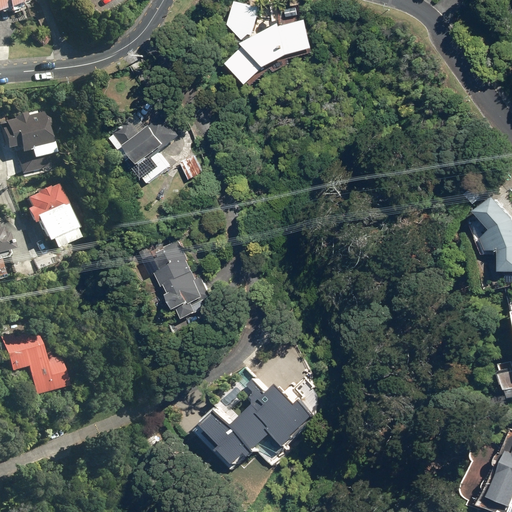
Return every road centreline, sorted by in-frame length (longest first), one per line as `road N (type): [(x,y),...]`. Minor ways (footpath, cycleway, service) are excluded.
road 1 (residential): [(150,22),(196,105),(225,184),(259,312),(257,336),(242,361),(0,473)]
road 2 (residential): [(511,131),(437,19),(407,0)]
road 3 (residential): [(150,22),(118,54),(0,75)]
